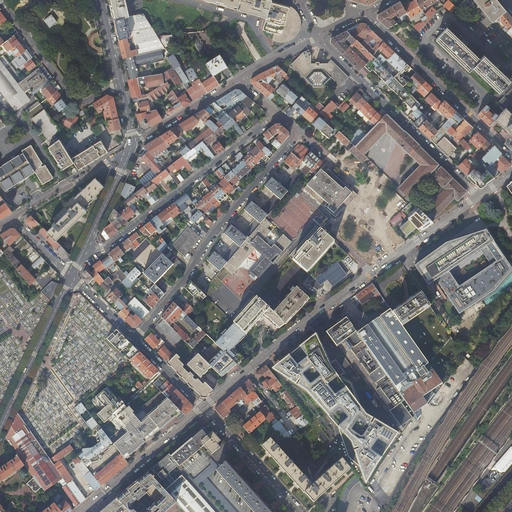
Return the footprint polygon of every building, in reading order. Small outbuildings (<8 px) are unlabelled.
[(129,16),(125,0),(109,0),(111,8),(114,20),(126,17),(129,16)] [(285,41),(289,41),(289,40),(291,39),(293,38),(295,35),(296,33),(297,31),(298,29),(298,27),(299,25),(299,23),(298,20),(297,17),(296,14),(294,11),(291,9),(289,7),(271,2),(271,0),(206,0),(238,9),(238,8),(240,8),(240,7),(266,14),(262,29),(275,32),(273,39),(275,41),(279,42),(282,42),(285,41)] [(415,0),(413,0),(403,7),(407,12),(408,14),(407,14),(410,18),(423,11),(422,10),(415,0)] [(415,0),(422,10),(438,0),(437,0),(415,0)] [(451,12),(456,7),(453,4),(448,0),(447,0),(443,5),(444,6),(451,12)] [(463,0),(461,3),(456,8),(459,10),(463,13),(473,3),(475,1),(474,0),(463,0)] [(497,0),(474,0),(475,1),(476,1),(492,22),(493,21),(506,11),(500,4),(497,0)] [(406,19),(404,17),(402,15),(407,12),(403,7),(400,1),(378,15),(377,18),(380,21),(387,28),(405,19),(406,19)] [(429,20),(436,11),(432,7),(425,14),(428,19),(429,20)] [(511,18),(511,17),(506,11),(493,21),(495,23),(499,20),(500,21),(505,26),(504,28),(502,29),(505,32),(511,25),(511,18)] [(165,47),(157,36),(143,13),(129,16),(133,36),(136,49),(138,55),(161,49),(163,49),(165,48),(165,47)] [(51,15),(44,20),(49,28),(57,22),(51,15)] [(129,29),(126,17),(114,20),(117,30),(118,39),(127,37),(130,36),(129,29)] [(428,19),(413,27),(419,32),(429,20),(428,19)] [(2,26),(5,30),(12,25),(9,21),(2,26)] [(346,30),(355,40),(368,27),(364,23),(361,23),(346,30)] [(374,54),(378,49),(383,41),(368,27),(355,40),(373,57),(374,54)] [(506,85),(510,80),(484,55),(480,59),(447,27),(435,39),(469,71),(473,67),(499,92),(503,88),(504,88),(507,85),(506,85)] [(355,40),(346,30),(331,38),(330,42),(342,54),(348,47),(343,42),(346,39),(351,44),(355,40)] [(208,52),(196,31),(188,32),(190,36),(202,56),(209,56),(208,52)] [(175,40),(172,34),(157,36),(165,47),(176,41),(175,40)] [(11,50),(19,43),(15,37),(13,36),(12,37),(4,43),(2,44),(8,52),(11,49),(11,50)] [(127,37),(118,39),(121,49),(123,58),(133,56),(138,55),(136,49),(130,51),(129,46),(130,46),(129,42),(128,43),(127,37)] [(348,47),(342,54),(359,71),(367,63),(359,56),(358,57),(352,52),(356,48),(369,61),(373,57),(355,40),(351,44),(348,47)] [(394,52),(383,41),(378,49),(388,58),(394,52)] [(8,52),(7,52),(10,56),(12,54),(14,53),(17,57),(25,51),(20,45),(19,43),(11,50),(11,49),(8,52)] [(133,56),(123,58),(127,75),(128,79),(137,77),(138,77),(137,74),(136,70),(137,70),(137,68),(136,68),(135,65),(137,65),(137,66),(138,66),(139,65),(139,64),(140,63),(141,66),(145,65),(144,62),(154,60),(154,62),(159,61),(158,59),(163,58),(161,49),(138,55),(133,56)] [(340,86),(349,77),(331,60),(327,64),(321,64),(319,64),(315,63),(311,63),(310,63),(311,55),(308,49),(302,52),(303,54),(302,55),(301,56),(300,56),(299,56),(290,64),(313,86),(322,86),(331,77),(340,86)] [(16,59),(13,60),(19,68),(23,64),(32,58),(28,52),(26,50),(25,51),(17,57),(16,59)] [(407,64),(394,52),(388,58),(386,60),(399,72),(407,64)] [(172,54),(170,56),(167,58),(173,67),(183,83),(193,100),(207,92),(199,79),(197,76),(188,61),(184,63),(188,70),(184,73),(172,54)] [(223,68),(227,66),(220,54),(216,56),(206,63),(209,68),(211,72),(213,74),(223,68)] [(23,64),(19,68),(21,71),(26,67),(29,71),(36,66),(33,63),(32,62),(37,58),(35,55),(32,58),(23,64)] [(380,55),(377,57),(375,60),(381,65),(385,60),(380,55)] [(375,60),(373,57),(369,61),(367,63),(359,71),(365,76),(372,69),(382,80),(376,87),(387,97),(393,91),(413,111),(417,107),(420,104),(411,96),(408,92),(404,88),(402,87),(403,86),(394,78),(390,74),(385,69),(381,65),(375,60)] [(0,60),(0,181),(6,190),(14,185),(14,186),(17,184),(16,182),(20,179),(21,181),(24,179),(23,178),(27,175),(28,177),(35,172),(42,183),(47,179),(48,181),(54,178),(46,165),(43,167),(41,165),(43,164),(31,145),(22,150),(23,153),(16,157),(16,158),(13,160),(12,159),(9,160),(10,161),(0,167),(0,166),(0,160),(0,161),(0,160),(0,130),(6,126),(0,118),(0,101),(5,97),(13,107),(18,103),(21,107),(30,100),(24,93),(29,89),(22,80),(18,84),(0,60)] [(401,73),(404,70),(405,71),(406,70),(408,69),(410,67),(407,64),(399,72),(394,78),(403,86),(407,82),(401,77),(401,73)] [(277,65),(271,68),(283,79),(285,81),(288,78),(285,75),(286,74),(281,69),(277,65)] [(183,83),(173,67),(162,73),(167,80),(171,78),(176,87),(183,83)] [(30,74),(22,80),(29,89),(30,89),(31,90),(30,90),(32,93),(48,80),(38,68),(30,74)] [(263,94),(267,97),(271,92),(274,89),(268,83),(273,77),(276,80),(272,85),(275,88),(283,79),(271,68),(261,73),(258,74),(251,79),(251,83),(263,94)] [(167,80),(162,73),(144,76),(148,93),(167,81),(167,80)] [(415,86),(408,92),(411,96),(417,90),(425,81),(424,80),(416,73),(410,78),(409,80),(415,86)] [(207,92),(219,84),(213,76),(211,77),(210,76),(208,77),(209,78),(205,81),(203,77),(199,79),(207,92)] [(137,77),(128,79),(129,82),(132,97),(141,95),(137,77)] [(425,81),(417,90),(424,97),(432,89),(425,81)] [(283,97),(290,90),(283,83),(276,91),(278,92),(283,97)] [(41,91),(47,99),(49,97),(55,92),(57,91),(60,89),(58,86),(53,89),(51,87),(49,85),(41,91)] [(349,100),(354,105),(361,97),(365,93),(360,88),(349,100)] [(175,95),(172,89),(167,96),(171,103),(170,104),(170,103),(164,106),(167,113),(170,115),(183,107),(175,95)] [(214,102),(232,118),(241,110),(237,104),(241,101),(247,96),(240,90),(235,89),(214,102)] [(298,96),(290,89),(290,90),(283,97),(289,102),(291,104),(295,99),(297,101),(302,96),(299,94),(298,96)] [(49,97),(54,104),(62,98),(59,95),(57,91),(55,92),(49,97)] [(438,100),(431,93),(425,99),(428,102),(426,104),(428,106),(429,104),(431,106),(438,100)] [(147,94),(141,95),(132,97),(134,103),(139,102),(140,107),(141,112),(150,111),(148,100),(150,99),(147,94)] [(183,107),(190,102),(185,94),(180,97),(177,94),(175,95),(183,107)] [(107,96),(93,104),(98,113),(102,111),(102,108),(104,108),(105,110),(104,112),(105,119),(102,119),(104,122),(107,121),(118,119),(115,108),(113,98),(107,96)] [(237,104),(241,110),(245,115),(246,116),(251,112),(247,108),(248,107),(248,106),(247,105),(253,101),(247,96),(241,101),(237,104)] [(302,96),(297,101),(291,108),(286,114),(289,117),(295,109),(297,110),(302,114),(309,106),(310,104),(302,96)] [(361,97),(354,105),(359,110),(367,102),(361,97)] [(509,101),(504,97),(499,102),(504,106),(509,101)] [(54,104),(52,106),(57,112),(58,113),(68,105),(65,101),(62,98),(54,104)] [(331,100),(319,112),(325,118),(328,121),(330,122),(332,120),(333,122),(336,119),(329,112),(330,111),(331,111),(332,111),(337,106),(331,100)] [(442,103),(438,100),(431,106),(435,110),(436,108),(442,103)] [(456,111),(444,100),(442,103),(436,108),(448,119),(456,111)] [(504,110),(497,104),(492,100),(487,106),(489,108),(487,111),(488,112),(489,111),(490,113),(490,114),(491,115),(492,116),(495,113),(498,116),(504,110)] [(219,121),(223,125),(232,118),(214,102),(211,104),(204,108),(211,114),(211,115),(211,114),(218,121),(219,121)] [(367,102),(359,110),(364,115),(372,107),(367,102)] [(340,109),(343,112),(348,106),(346,103),(340,109)] [(64,135),(40,104),(27,114),(29,116),(30,115),(48,139),(45,141),(49,147),(59,139),(64,135)] [(54,114),(57,117),(69,107),(68,105),(58,113),(57,112),(54,114)] [(288,105),(283,112),(286,114),(291,108),(288,105)] [(312,109),(309,106),(302,114),(305,117),(306,116),(307,117),(312,121),(319,112),(314,107),(312,109)] [(377,112),(372,107),(364,115),(369,120),(377,112)] [(423,113),(417,107),(413,111),(411,113),(417,119),(423,113)] [(210,127),(214,132),(222,126),(223,125),(219,121),(218,121),(215,124),(210,119),(209,120),(207,118),(211,114),(204,108),(196,114),(204,121),(203,122),(210,127)] [(511,113),(506,108),(504,110),(498,116),(495,120),(503,128),(506,127),(508,130),(511,135),(511,113)] [(156,109),(150,111),(141,112),(136,114),(137,116),(138,122),(140,128),(145,130),(157,123),(163,119),(162,119),(160,115),(156,109)] [(241,110),(232,118),(236,124),(237,123),(236,122),(241,118),(245,115),(241,110)] [(78,113),(85,124),(89,121),(82,111),(79,113),(78,113)] [(446,130),(450,126),(455,122),(457,124),(463,118),(456,111),(448,119),(442,126),(446,130)] [(369,120),(374,125),(382,117),(377,112),(369,120)] [(295,122),(301,116),(298,113),(297,114),(296,114),(292,120),(295,122)] [(427,118),(423,113),(417,119),(413,123),(418,128),(426,120),(427,118)] [(357,144),(355,146),(363,154),(386,130),(395,139),(395,140),(403,147),(411,155),(421,165),(398,188),(400,190),(407,196),(430,173),(433,176),(432,176),(443,187),(443,186),(446,189),(424,212),(431,220),(435,216),(454,197),(457,200),(465,192),(451,178),(452,178),(446,172),(441,167),(440,168),(436,163),(430,158),(423,151),(419,147),(420,146),(410,138),(404,131),(403,132),(397,126),(385,114),(382,117),(374,125),(366,134),(357,144)] [(78,118),(73,115),(72,117),(68,115),(65,121),(63,120),(61,124),(72,129),(78,118)] [(193,116),(179,124),(186,132),(189,129),(191,130),(199,121),(193,116)] [(328,121),(325,118),(323,120),(319,116),(312,124),(316,127),(320,130),(328,121)] [(222,126),(226,130),(232,125),(241,136),(242,135),(244,134),(239,128),(236,124),(232,118),(223,125),(222,126)] [(250,122),(254,126),(259,122),(256,118),(250,122)] [(426,120),(418,128),(429,139),(437,131),(426,120)] [(450,126),(446,130),(451,135),(454,138),(455,139),(469,124),(465,120),(455,131),(450,126)] [(329,138),(333,134),(337,129),(330,122),(328,121),(320,130),(327,136),(329,138)] [(473,128),(469,124),(455,139),(459,144),(467,151),(470,148),(467,145),(468,145),(462,139),(473,128)] [(276,125),(267,131),(272,138),(277,134),(279,136),(276,139),(275,138),(274,139),(275,140),(281,146),(289,137),(288,133),(279,125),(276,125)] [(214,132),(212,134),(216,138),(221,134),(226,130),(222,126),(214,132)] [(440,128),(437,131),(429,139),(448,157),(456,148),(447,140),(451,135),(446,130),(442,126),(440,128)] [(186,146),(190,150),(194,148),(198,144),(194,140),(189,144),(181,136),(182,134),(175,127),(170,130),(178,138),(185,145),(186,146)] [(194,140),(198,144),(202,141),(212,134),(214,132),(210,127),(194,140)] [(335,136),(345,146),(347,144),(349,141),(337,129),(333,134),(335,136)] [(352,139),(357,144),(366,134),(361,129),(352,139)] [(170,130),(160,136),(169,145),(178,138),(170,130)] [(272,138),(267,131),(265,133),(263,135),(265,137),(268,141),(272,138)] [(486,140),(477,132),(469,140),(478,149),(480,146),(486,140)] [(212,134),(202,141),(206,146),(215,139),(216,138),(212,134)] [(149,151),(157,159),(164,155),(165,155),(168,153),(169,153),(169,152),(166,148),(170,146),(169,145),(160,136),(144,146),(147,149),(149,151)] [(459,144),(455,139),(454,138),(451,141),(457,146),(459,144)] [(59,139),(49,147),(62,168),(61,169),(62,170),(74,162),(78,170),(79,169),(82,167),(87,164),(79,154),(71,158),(59,139)] [(257,147),(261,152),(265,148),(258,139),(256,140),(253,142),(257,147)] [(101,140),(79,154),(87,164),(89,163),(92,161),(94,160),(96,159),(104,154),(106,152),(107,151),(101,140)] [(212,147),(218,154),(221,152),(224,149),(217,140),(216,141),(217,143),(212,147)] [(272,145),(278,150),(279,148),(281,146),(275,140),(271,145),(272,145)] [(493,147),(486,140),(480,146),(483,149),(482,150),(484,152),(485,151),(487,153),(493,147)] [(198,144),(194,148),(198,153),(199,152),(198,151),(202,148),(204,146),(205,147),(206,147),(206,146),(202,141),(198,144)] [(348,150),(362,163),(366,158),(367,157),(363,154),(355,146),(349,141),(347,144),(351,148),(348,150)] [(177,153),(181,157),(183,156),(190,150),(186,146),(185,145),(177,153)] [(303,162),(311,153),(309,151),(302,145),(298,145),(291,153),(292,154),(299,160),(302,162),(303,162)] [(249,153),(254,159),(261,152),(257,147),(252,151),(250,153),(249,152),(249,153)] [(500,153),(493,147),(487,153),(484,157),(487,160),(490,156),(491,157),(488,161),(491,163),(492,161),(500,153)] [(190,150),(183,156),(186,161),(196,153),(198,155),(199,154),(198,153),(194,148),(190,150)] [(265,148),(261,152),(265,155),(267,157),(269,155),(271,153),(265,148)] [(140,156),(141,158),(149,151),(147,149),(140,156)] [(204,152),(210,160),(214,157),(208,149),(205,152),(204,152)] [(139,181),(143,187),(152,180),(160,174),(166,169),(157,159),(149,151),(141,158),(152,170),(139,181)] [(254,159),(259,164),(260,163),(259,162),(262,158),(265,155),(261,152),(254,159)] [(475,152),(471,156),(472,156),(479,163),(482,159),(475,152)] [(196,153),(186,161),(188,163),(192,160),(198,155),(196,153)] [(242,161),(246,165),(254,159),(249,153),(247,154),(248,155),(245,158),(242,161)] [(311,170),(319,160),(315,156),(311,153),(303,162),(311,170)] [(495,170),(499,174),(502,172),(509,167),(509,163),(500,153),(492,161),(498,167),(495,170)] [(288,158),(298,167),(300,165),(297,162),(299,160),(292,154),(289,157),(288,158)] [(175,169),(177,171),(184,165),(188,171),(192,168),(188,163),(186,161),(183,156),(181,157),(172,164),(175,169)] [(285,162),(295,171),(298,167),(288,158),(287,160),(285,162)] [(469,162),(466,158),(458,166),(467,176),(474,169),(475,168),(472,164),(473,163),(471,161),(469,162)] [(254,159),(246,165),(251,170),(254,166),(257,164),(258,165),(259,164),(254,159)] [(192,168),(195,172),(198,169),(192,160),(188,163),(192,168)] [(311,170),(310,171),(312,174),(313,172),(316,175),(320,170),(325,165),(321,162),(319,160),(311,170)] [(232,171),(235,176),(236,176),(246,165),(242,161),(237,166),(232,171)] [(166,169),(169,174),(173,179),(178,185),(180,184),(177,180),(174,176),(173,177),(172,175),(174,174),(172,171),(175,169),(172,164),(166,169)] [(499,174),(495,170),(489,164),(485,169),(494,178),(496,176),(499,174)] [(236,176),(240,180),(247,173),(248,172),(251,170),(246,165),(236,176)] [(299,175),(301,176),(304,178),(310,171),(305,168),(299,175)] [(166,169),(160,174),(163,179),(169,174),(166,169)] [(340,211),(344,208),(345,209),(357,196),(327,169),(324,173),(320,170),(316,175),(303,189),(335,218),(340,211)] [(474,169),(467,176),(478,186),(482,187),(487,183),(494,178),(485,169),(484,170),(485,172),(482,174),(481,175),(477,171),(476,172),(474,169)] [(214,172),(222,182),(217,186),(220,191),(221,190),(228,183),(218,170),(214,172)] [(208,261),(220,271),(224,267),(265,218),(267,216),(301,176),(299,175),(295,171),(284,185),(282,186),(281,186),(277,183),(271,178),(264,187),(275,196),(264,208),(262,209),(261,210),(256,206),(251,202),(244,210),(255,219),(244,231),(242,233),(241,233),(236,229),(231,225),(224,234),(235,243),(222,258),(219,255),(215,252),(208,261)] [(168,192),(171,190),(167,184),(163,179),(160,174),(152,180),(155,185),(162,180),(163,182),(161,183),(168,192)] [(173,179),(169,174),(163,179),(167,184),(173,179)] [(228,183),(232,187),(234,189),(235,189),(236,188),(234,186),(237,183),(240,180),(236,176),(235,176),(228,183)] [(99,191),(103,186),(95,178),(89,184),(74,198),(78,202),(72,208),(71,206),(68,209),(69,211),(56,223),(55,222),(53,224),(54,225),(47,232),(51,235),(56,240),(70,227),(87,211),(83,207),(92,198),(93,199),(96,195),(100,192),(99,191)] [(204,181),(202,182),(208,190),(209,191),(210,190),(209,187),(210,186),(205,179),(204,181)] [(152,180),(143,187),(148,192),(148,193),(152,190),(157,187),(155,185),(152,180)] [(208,190),(202,182),(200,183),(199,184),(204,193),(208,190)] [(124,187),(121,194),(127,200),(130,197),(129,196),(132,191),(133,192),(135,188),(126,183),(124,187)] [(234,189),(232,187),(228,183),(221,190),(225,194),(227,196),(231,193),(234,189)] [(210,193),(213,197),(214,197),(220,191),(217,186),(216,185),(215,186),(216,187),(210,193)] [(134,194),(138,199),(144,195),(152,205),(154,204),(155,202),(151,197),(151,196),(148,193),(148,192),(143,187),(134,194)] [(220,191),(214,197),(218,201),(220,203),(224,199),(227,196),(225,194),(221,190),(220,191)] [(203,200),(206,204),(209,202),(213,197),(210,193),(202,199),(203,200)] [(127,200),(125,201),(129,206),(130,207),(131,206),(130,205),(134,202),(138,199),(134,194),(130,197),(127,200)] [(183,215),(189,222),(190,220),(194,217),(184,204),(190,199),(186,194),(174,203),(181,213),(183,215)] [(209,202),(213,206),(215,209),(221,204),(218,201),(214,197),(213,197),(209,202)] [(184,204),(194,217),(197,214),(191,207),(193,203),(193,202),(192,201),(190,199),(184,204)] [(195,205),(199,211),(204,207),(206,204),(203,200),(198,203),(195,205)] [(6,216),(13,212),(4,201),(3,202),(4,204),(0,206),(0,218),(2,219),(6,216)] [(204,207),(208,211),(210,209),(213,206),(209,202),(206,204),(204,207)] [(181,213),(174,203),(166,210),(173,219),(181,213)] [(127,220),(135,214),(134,212),(130,207),(129,206),(120,214),(121,215),(127,220)] [(199,211),(204,215),(206,213),(208,211),(204,207),(199,211)] [(110,221),(111,222),(112,223),(116,219),(119,216),(121,215),(120,214),(115,209),(114,209),(109,219),(110,221)] [(173,219),(166,210),(158,216),(163,224),(169,219),(171,222),(174,221),(173,219)] [(194,217),(190,220),(195,224),(202,216),(203,217),(205,216),(204,215),(199,211),(197,214),(194,217)] [(393,218),(390,221),(394,227),(402,220),(400,217),(401,215),(404,218),(406,217),(401,211),(393,218)] [(431,220),(424,212),(423,211),(421,213),(424,215),(425,215),(418,220),(418,221),(417,222),(419,225),(418,226),(419,228),(418,229),(420,231),(426,227),(433,221),(431,220)] [(26,222),(32,228),(39,224),(31,215),(26,218),(26,222)] [(127,220),(121,215),(119,216),(121,219),(118,221),(116,219),(112,223),(117,229),(124,223),(126,225),(129,223),(127,220)] [(163,224),(158,216),(154,219),(150,222),(155,230),(156,231),(159,234),(166,228),(166,227),(165,226),(163,224)] [(210,227),(213,223),(212,222),(207,218),(206,217),(205,219),(206,220),(204,222),(207,225),(210,227)] [(231,265),(237,270),(257,248),(266,256),(251,273),(258,280),(273,263),(272,261),(279,253),(280,255),(292,242),(283,235),(272,247),(264,240),(271,231),(268,228),(271,224),(265,218),(224,267),(227,269),(231,265)] [(416,227),(408,218),(407,219),(408,220),(400,228),(406,235),(410,232),(412,230),(416,227)] [(111,222),(105,228),(103,229),(104,230),(110,238),(114,234),(118,231),(117,229),(112,223),(111,222)] [(155,230),(150,222),(144,227),(151,235),(156,231),(155,230)] [(184,236),(195,244),(200,238),(186,225),(181,231),(185,235),(184,236)] [(44,240),(45,241),(51,235),(47,232),(43,227),(37,233),(39,235),(41,233),(45,238),(44,240)] [(151,235),(144,227),(140,230),(145,236),(146,234),(149,237),(151,235)] [(0,234),(10,246),(10,245),(10,246),(12,244),(11,243),(21,234),(15,228),(11,228),(0,234)] [(106,240),(108,240),(110,238),(104,230),(102,234),(104,236),(106,240)] [(320,230),(308,243),(307,242),(297,254),(293,260),(307,273),(334,243),(327,237),(325,234),(326,233),(324,232),(323,233),(320,230)] [(456,240),(445,243),(414,266),(427,286),(436,281),(459,315),(493,291),(511,270),(511,269),(508,264),(503,256),(488,233),(486,230),(456,240)] [(142,235),(138,231),(133,235),(128,239),(136,249),(141,244),(139,242),(138,243),(136,240),(142,235)] [(184,257),(193,246),(195,244),(184,236),(185,235),(181,231),(178,234),(169,244),(177,251),(184,257)] [(54,251),(55,252),(61,246),(56,240),(51,235),(45,241),(46,242),(48,241),(55,248),(54,250),(54,251)] [(168,246),(162,238),(159,240),(162,244),(157,249),(161,254),(166,249),(168,246)] [(195,244),(199,246),(203,239),(200,238),(195,244)] [(136,249),(128,239),(118,247),(124,255),(132,249),(134,251),(136,249)] [(132,263),(151,243),(150,243),(146,239),(141,244),(136,249),(134,251),(127,258),(132,263)] [(10,246),(3,252),(12,262),(13,264),(39,294),(41,292),(49,301),(57,284),(52,281),(43,289),(35,280),(36,279),(30,273),(14,256),(12,253),(14,251),(13,249),(10,246),(10,245),(10,246)] [(68,258),(70,255),(61,246),(55,252),(57,254),(60,252),(61,253),(62,254),(60,256),(63,259),(68,258)] [(120,258),(124,255),(118,247),(113,251),(108,255),(110,256),(115,263),(118,260),(121,263),(123,262),(120,258)] [(174,265),(180,272),(185,267),(166,249),(161,254),(162,255),(174,265)] [(347,255),(342,250),(337,255),(342,260),(347,255)] [(160,280),(174,265),(162,255),(149,269),(146,272),(144,274),(144,273),(145,271),(138,265),(136,267),(144,274),(149,279),(155,285),(157,283),(158,281),(160,280)] [(115,264),(115,263),(110,256),(106,260),(102,263),(106,268),(107,270),(115,264)] [(102,263),(100,261),(93,267),(95,271),(98,274),(102,271),(106,268),(102,263)] [(337,262),(316,278),(321,285),(327,279),(332,287),(347,276),(337,262)] [(236,270),(237,270),(231,265),(227,269),(233,274),(235,275),(238,272),(236,270)] [(127,277),(133,282),(141,274),(135,268),(129,274),(126,272),(124,274),(127,277)] [(118,277),(122,282),(127,277),(124,274),(120,269),(111,276),(104,282),(100,286),(104,289),(107,292),(111,289),(108,286),(112,282),(118,277)] [(94,278),(98,275),(98,274),(95,271),(91,274),(90,272),(88,270),(86,272),(93,279),(94,278)] [(85,281),(89,285),(93,279),(86,272),(83,275),(85,277),(86,279),(85,281)] [(144,284),(149,279),(144,274),(139,280),(143,284),(144,284)] [(92,288),(95,291),(100,286),(104,282),(98,275),(94,278),(96,281),(98,283),(92,288)] [(133,282),(127,277),(122,282),(129,289),(134,284),(133,282)] [(316,278),(315,280),(311,284),(316,289),(319,287),(321,286),(321,285),(316,278)] [(188,291),(192,296),(199,288),(194,284),(191,287),(190,289),(188,287),(186,289),(188,291)] [(380,295),(372,284),(354,297),(359,304),(360,303),(362,305),(374,297),(375,299),(380,295)] [(276,315),(284,324),(286,323),(296,312),(309,299),(297,287),(274,312),(276,315)] [(152,309),(160,300),(148,289),(145,292),(147,294),(142,300),(147,304),(152,309)] [(162,298),(165,295),(159,289),(158,290),(155,293),(161,299),(162,298)] [(184,291),(182,293),(187,299),(192,296),(188,291),(186,289),(184,291)] [(120,299),(123,296),(116,290),(109,297),(112,300),(115,304),(120,299)] [(123,297),(124,298),(128,302),(132,298),(127,293),(123,297)] [(430,307),(421,293),(406,303),(392,312),(402,327),(430,307)] [(234,323),(246,335),(259,320),(263,315),(278,329),(283,325),(284,324),(276,315),(274,312),(257,297),(234,323)] [(136,315),(142,320),(145,317),(147,315),(150,312),(135,298),(127,306),(128,308),(129,309),(132,311),(134,313),(136,315)] [(195,298),(190,305),(194,310),(200,303),(195,298)] [(122,311),(127,306),(120,299),(115,304),(115,305),(118,308),(118,307),(122,311)] [(428,363),(402,327),(392,312),(391,310),(390,310),(383,300),(380,303),(387,313),(384,315),(381,316),(419,370),(428,363)] [(168,310),(161,318),(163,320),(169,326),(174,321),(175,322),(176,321),(175,320),(180,315),(185,319),(184,320),(195,331),(197,330),(200,333),(188,345),(192,349),(203,337),(206,335),(206,334),(188,317),(188,316),(182,310),(174,302),(168,310)] [(185,307),(182,310),(188,316),(192,313),(194,310),(190,305),(187,303),(185,307)] [(122,318),(126,321),(131,316),(129,313),(127,311),(126,310),(128,308),(127,306),(122,311),(121,312),(119,314),(122,318)] [(141,323),(143,321),(142,320),(136,315),(134,317),(132,315),(131,316),(126,321),(133,328),(137,328),(141,323)] [(404,380),(419,370),(381,316),(367,327),(404,380)] [(169,326),(163,320),(158,325),(177,344),(182,339),(173,330),(169,326)] [(215,343),(237,365),(237,364),(244,359),(237,352),(237,351),(233,348),(235,346),(246,335),(234,323),(227,330),(222,335),(215,343)] [(352,338),(350,335),(342,324),(334,329),(322,338),(332,352),(338,348),(400,429),(412,419),(395,398),(391,392),(363,353),(352,338)] [(173,330),(182,339),(185,342),(189,338),(177,326),(173,330)] [(352,338),(391,392),(404,380),(367,327),(352,338)] [(145,341),(150,345),(156,338),(158,336),(151,329),(149,332),(152,334),(149,337),(145,341)] [(121,335),(116,330),(107,339),(116,348),(125,339),(121,335)] [(338,427),(348,458),(360,467),(365,484),(398,433),(366,415),(358,404),(351,384),(339,377),(331,366),(316,334),(272,370),(307,392),(338,427)] [(160,343),(163,345),(165,343),(161,339),(159,341),(156,338),(150,345),(154,349),(156,347),(160,343)] [(125,339),(116,348),(121,353),(124,349),(127,352),(124,355),(130,361),(131,360),(139,353),(134,348),(128,342),(125,339)] [(158,353),(162,358),(169,351),(167,349),(169,346),(165,343),(163,345),(159,349),(160,349),(161,350),(158,353)] [(201,357),(212,368),(222,377),(229,371),(237,365),(215,343),(201,357)] [(174,356),(175,357),(177,355),(174,352),(172,354),(169,351),(162,358),(167,362),(173,356),(174,356)] [(137,367),(150,380),(159,372),(142,356),(139,353),(131,360),(134,363),(133,364),(136,368),(137,367)] [(199,377),(201,378),(201,379),(206,374),(212,368),(201,357),(198,354),(187,366),(199,377)] [(206,398),(214,391),(210,387),(201,379),(201,378),(199,380),(198,380),(197,381),(196,380),(196,381),(194,379),(196,378),(191,373),(191,372),(184,365),(184,366),(179,360),(180,359),(180,358),(177,355),(175,357),(169,364),(186,381),(202,397),(206,398)] [(395,398),(433,370),(428,363),(419,370),(404,380),(391,392),(395,398)] [(261,370),(256,375),(259,379),(264,375),(264,376),(265,377),(268,375),(269,376),(271,377),(273,378),(269,382),(267,380),(263,384),(267,389),(268,389),(278,381),(270,370),(266,366),(261,370)] [(412,419),(422,411),(426,404),(429,405),(443,385),(433,370),(395,398),(412,419)] [(171,385),(167,380),(163,384),(167,388),(164,391),(169,396),(176,390),(171,385)] [(245,384),(241,388),(248,396),(252,392),(258,388),(254,383),(253,384),(249,380),(245,384)] [(281,385),(278,381),(268,389),(269,390),(271,388),(272,388),(273,387),(274,389),(276,391),(279,389),(278,388),(281,385)] [(251,401),(241,388),(232,395),(222,403),(230,412),(249,434),(266,419),(260,412),(247,423),(239,412),(238,409),(234,412),(232,408),(237,403),(239,405),(238,406),(240,407),(241,406),(243,408),(247,405),(251,401)] [(154,435),(181,412),(176,406),(175,405),(167,398),(161,392),(141,408),(143,410),(135,417),(128,408),(127,409),(125,407),(124,405),(125,405),(122,401),(120,403),(110,391),(108,392),(106,389),(93,400),(99,407),(100,406),(103,410),(97,415),(104,423),(110,418),(117,426),(116,427),(119,431),(109,440),(114,446),(115,447),(121,454),(124,459),(154,435)] [(286,401),(291,398),(284,389),(282,390),(283,392),(281,393),(282,394),(281,395),(282,397),(283,399),(284,398),(286,401)] [(181,412),(185,415),(192,409),(192,405),(189,402),(176,390),(169,396),(167,398),(175,405),(180,400),(181,402),(178,406),(177,405),(176,406),(181,412)] [(251,401),(253,402),(258,398),(255,393),(254,394),(253,393),(252,392),(248,396),(251,401)] [(293,409),(297,406),(291,398),(286,401),(288,404),(288,405),(289,406),(290,408),(292,407),(293,409)] [(87,409),(82,403),(75,408),(80,415),(87,409)] [(230,412),(222,403),(215,409),(219,413),(223,418),(230,412)] [(264,416),(269,412),(268,411),(267,410),(268,410),(265,405),(259,410),(260,412),(261,412),(264,416)] [(292,414),(303,428),(310,422),(297,406),(293,409),(287,414),(288,416),(292,414)] [(266,419),(269,423),(275,418),(271,413),(270,414),(270,413),(269,412),(264,416),(266,419)] [(17,455),(25,466),(33,478),(41,488),(45,492),(57,483),(58,482),(63,478),(54,465),(50,460),(18,413),(11,426),(6,439),(17,455)] [(85,422),(91,430),(94,427),(98,424),(92,417),(87,421),(85,422)] [(272,426),(285,442),(287,440),(291,437),(286,431),(286,432),(278,421),(278,422),(272,426)] [(100,427),(95,430),(98,434),(99,436),(99,437),(98,437),(97,438),(96,438),(96,440),(97,444),(93,447),(90,449),(82,450),(81,450),(80,451),(79,452),(78,454),(78,455),(79,457),(81,460),(87,467),(93,462),(98,461),(97,458),(101,457),(100,453),(102,451),(103,453),(106,452),(107,451),(109,449),(108,448),(111,446),(114,446),(109,440),(100,427)] [(203,429),(192,439),(200,448),(204,445),(212,454),(219,447),(217,444),(220,441),(212,431),(209,434),(204,428),(203,429)] [(192,439),(190,436),(180,445),(169,454),(179,465),(179,466),(200,448),(192,439)] [(342,459),(313,484),(313,485),(307,479),(307,478),(304,475),(304,476),(293,463),(290,460),(279,448),(279,447),(276,445),(270,438),(261,446),(270,456),(283,470),(297,486),(304,493),(305,492),(314,502),(322,494),(332,486),(342,477),(351,469),(342,459)] [(70,445),(51,459),(54,462),(56,460),(57,461),(73,450),(70,445)] [(511,446),(497,464),(491,470),(492,470),(489,474),(489,479),(485,479),(482,482),(482,486),(486,489),(489,488),(492,485),(493,483),(496,483),(503,474),(503,472),(506,472),(511,464),(511,446)] [(337,452),(334,448),(312,465),(315,469),(337,452)] [(99,468),(92,474),(101,486),(110,479),(124,467),(128,464),(124,459),(121,454),(104,468),(101,471),(99,468)] [(179,465),(169,454),(159,462),(148,472),(148,473),(158,483),(162,480),(163,481),(167,478),(171,483),(166,488),(165,488),(163,489),(176,503),(184,511),(214,511),(186,480),(181,475),(180,476),(178,478),(177,478),(174,480),(168,474),(179,465)] [(17,457),(0,469),(0,483),(17,471),(25,466),(17,455),(16,456),(17,457)] [(87,467),(81,460),(80,461),(78,458),(76,459),(73,461),(75,465),(74,465),(95,491),(101,486),(92,474),(87,467)] [(206,478),(219,467),(210,458),(208,460),(211,464),(194,480),(198,485),(201,483),(206,478)] [(60,461),(54,465),(63,478),(81,503),(85,499),(79,490),(72,481),(73,480),(60,461)] [(270,511),(273,510),(272,508),(271,507),(268,509),(262,502),(253,493),(256,490),(254,489),(253,488),(250,490),(235,473),(238,471),(237,470),(235,468),(233,470),(225,462),(216,470),(252,510),(254,511),(270,511)] [(165,511),(176,503),(163,489),(158,483),(148,473),(141,478),(133,485),(126,491),(120,496),(117,499),(129,511),(165,511)] [(344,511),(347,498),(350,491),(354,486),(360,481),(355,475),(346,484),(342,490),(338,503),(336,511),(344,511)] [(41,488),(33,478),(27,483),(35,493),(41,488)] [(63,478),(58,482),(76,507),(81,503),(63,478)] [(236,511),(206,478),(201,483),(226,511),(236,511)] [(129,511),(117,499),(106,508),(100,511),(129,511)] [(64,500),(57,506),(62,511),(61,511),(70,511),(73,510),(68,504),(64,500)] [(57,506),(54,503),(48,508),(47,510),(46,509),(42,511),(61,511),(62,511),(57,506)]
